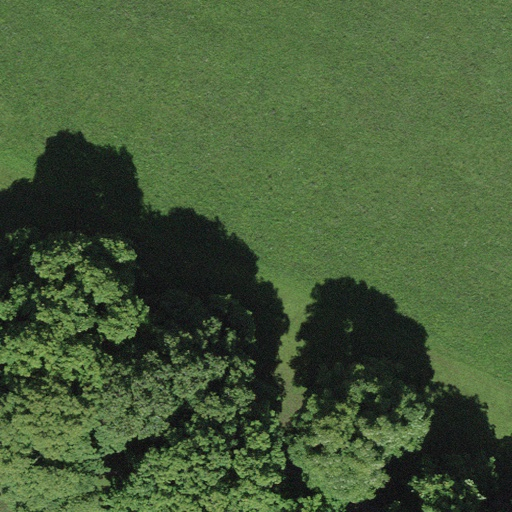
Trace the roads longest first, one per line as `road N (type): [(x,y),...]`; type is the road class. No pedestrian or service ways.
road 1 (track): [(0,292),(496,511)]
road 2 (motorway): [(309,0),(192,511)]
